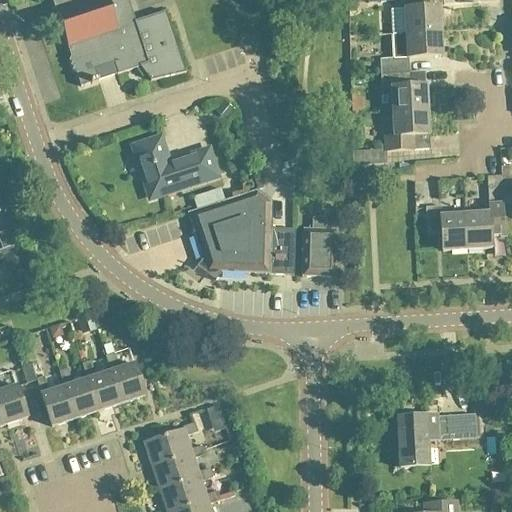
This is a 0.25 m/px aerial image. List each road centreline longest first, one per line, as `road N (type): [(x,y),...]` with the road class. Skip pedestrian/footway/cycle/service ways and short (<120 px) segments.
road 1 (tertiary): [(308,329),(249,331),(203,318),(148,292),(81,239),(58,200),(1,32)]
road 2 (tertiary): [(308,329),(511,315)]
road 3 (tertiary): [(316,511),(308,329)]
road 4 (residential): [(511,128),(504,0)]
